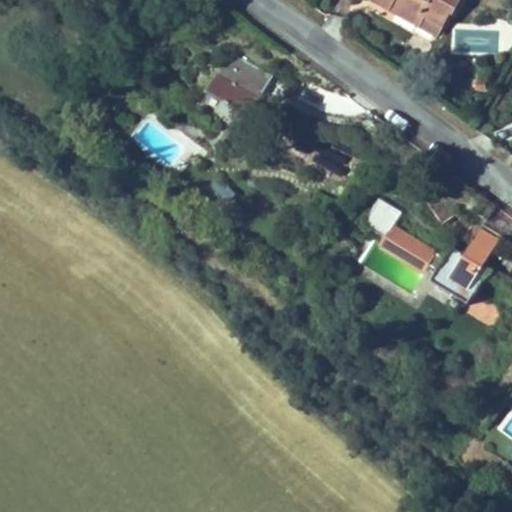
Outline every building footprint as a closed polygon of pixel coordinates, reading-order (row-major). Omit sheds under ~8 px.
[(426,13),(444,23),(448,16),(453,19),(456,12),(454,11),(459,0),(376,0),(420,24),(426,13)] [(438,34),(444,23),(426,13),(420,24),(438,34)] [(232,52),(209,92),(251,116),(275,76),(232,52)] [(185,117),(176,128),(198,145),(206,134),(185,117)] [(220,178),(213,186),(222,195),(229,186),(220,178)] [(441,192),(427,202),(443,225),(457,215),(441,192)] [(425,273),(432,262),(439,251),(396,224),(403,213),(380,199),(366,222),(387,235),(380,246),(425,273)] [(480,231),(473,243),(491,254),(499,242),(480,231)] [(473,243),(466,256),(484,267),(491,254),(473,243)] [(440,267),(444,270),(458,251),(452,247),(447,256),(440,267)] [(432,262),(440,267),(447,256),(439,251),(432,262)] [(466,256),(458,251),(444,270),(449,273),(448,274),(461,282),(455,292),(459,294),(456,298),(462,302),(464,298),(468,300),(478,285),(480,286),(490,270),(484,267),(466,256)] [(501,477),(511,485),(511,466),(510,464),(501,477)]
